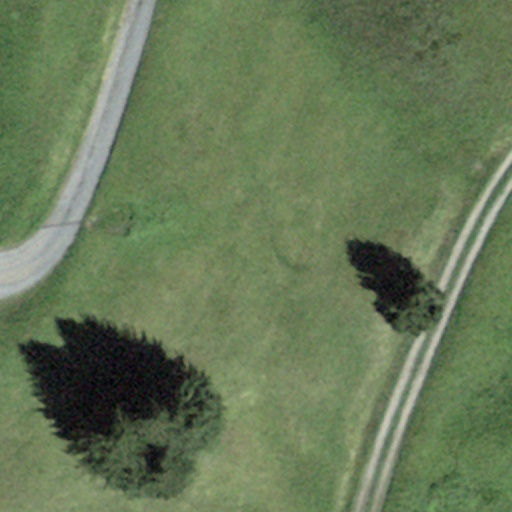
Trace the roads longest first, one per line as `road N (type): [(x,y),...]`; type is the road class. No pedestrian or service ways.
road 1 (track): [(511,189),(429,336),(361,511)]
road 2 (track): [(0,280),(78,231),(152,0)]
